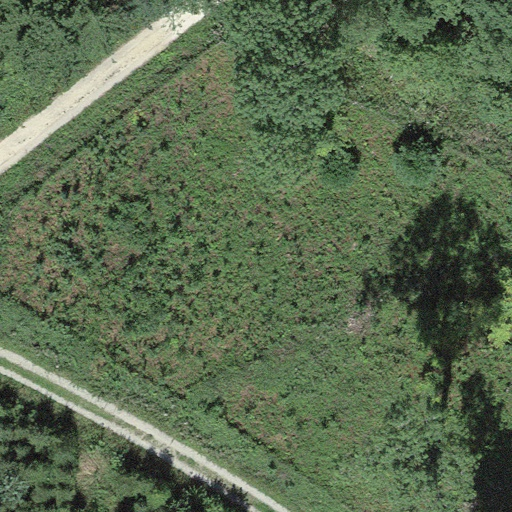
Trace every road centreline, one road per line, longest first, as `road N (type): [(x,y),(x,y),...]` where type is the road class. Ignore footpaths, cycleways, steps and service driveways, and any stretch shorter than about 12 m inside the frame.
road 1 (track): [(250,511),(0,370)]
road 2 (track): [(181,0),(0,132)]
